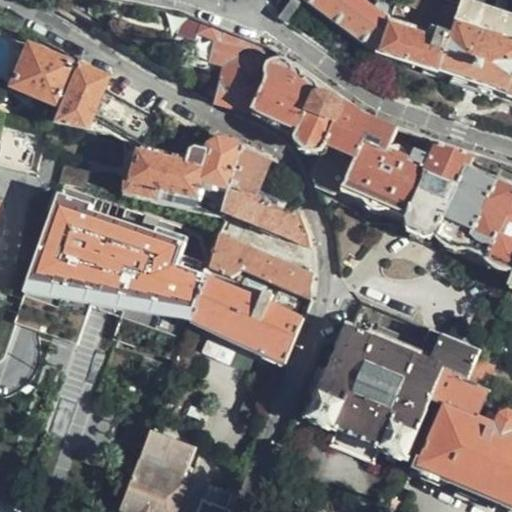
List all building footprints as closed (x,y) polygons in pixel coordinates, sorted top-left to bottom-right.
[(306,0),(326,15),(341,26),(381,55),(438,74),(438,72),(456,78),(509,97),(509,99),(511,100),(511,17),(463,1),(461,5),(445,0),(396,0),(393,11),(388,8),(381,17),(361,0),(306,0)] [(242,38),(230,33),(217,84),(211,83),(209,96),(214,97),(214,103),(250,114),(262,92),(257,91),(258,85),(248,82),(250,72),(255,72),(259,57),(256,51),(240,46),(242,38)] [(69,67),(73,68),(74,65),(77,58),(45,40),(41,50),(26,44),(9,88),(51,106),(69,67)] [(266,85),(262,92),(250,114),(250,116),(293,136),(295,144),(306,152),(312,152),(321,155),(311,179),(326,212),(339,207),(354,212),(360,218),(366,222),(376,225),(389,225),(394,228),(400,227),(408,226),(408,231),(427,239),(438,237),(440,241),(458,252),(471,252),(486,258),(488,263),(491,267),(496,270),(511,271),(511,188),(469,170),(474,156),(438,145),(433,159),(418,153),(414,164),(388,153),(397,131),(366,117),(345,103),(342,106),(332,95),(319,95),(317,89),(316,85),(310,80),(302,77),(302,72),(301,70),(295,71),(293,69),(285,62),(282,61),(273,61),(271,61),(268,65),(266,69),(266,85)] [(73,68),(51,122),(83,130),(88,117),(143,147),(159,120),(100,87),(104,77),(74,65),(73,68)] [(0,163),(2,164),(29,171),(37,129),(3,120),(6,104),(0,103),(0,163)] [(228,191),(239,146),(219,142),(210,146),(208,153),(195,150),(191,152),(187,164),(141,154),(140,157),(133,157),(127,159),(124,160),(121,196),(158,203),(161,191),(207,202),(212,187),(228,191)] [(271,162),(239,146),(228,191),(223,213),(311,250),(309,237),(300,217),(257,200),(271,162)] [(96,203),(62,192),(17,323),(31,327),(80,344),(93,306),(123,317),(115,339),(179,361),(208,275),(182,266),(192,237),(162,227),(160,232),(94,210),(96,203)] [(313,278),(220,238),(211,271),(231,280),(238,272),(264,283),(311,303),(313,278)] [(225,287),(208,281),(194,325),(286,366),(303,326),(305,321),(297,317),(264,302),(266,297),(269,291),(262,288),(264,283),(238,272),(231,280),(225,287)] [(311,303),(264,283),(262,288),(269,291),(266,297),(299,312),(297,317),(305,321),(311,303)] [(309,417),(407,460),(432,400),(457,342),(428,331),(422,345),(377,327),(373,337),(349,328),(309,417)] [(478,361),(482,351),(457,342),(432,400),(443,405),(418,466),(511,506),(511,414),(508,412),(502,415),(498,423),(493,426),(475,419),(486,391),(484,390),(469,383),(478,361)] [(494,367),(478,361),(469,383),(484,390),(494,367)] [(264,423),(274,398),(252,390),(243,414),(264,423)] [(201,446),(154,428),(122,511),(125,511),(181,511),(195,478),(190,476),(201,446)] [(235,501),(239,488),(228,484),(224,496),(235,501)] [(198,511),(230,511),(235,501),(224,496),(207,490),(198,511)]
